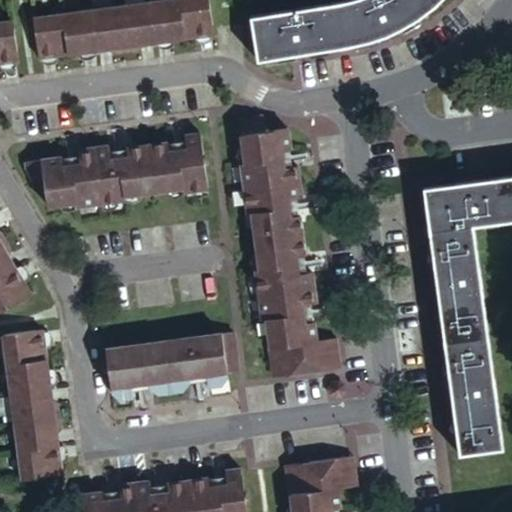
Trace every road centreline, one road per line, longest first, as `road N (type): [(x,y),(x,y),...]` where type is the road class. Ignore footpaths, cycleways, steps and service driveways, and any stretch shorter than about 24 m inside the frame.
road 1 (residential): [(0,169),(75,309),(90,432),(104,443),(391,409)]
road 2 (residential): [(343,100),(278,100),(199,69),(0,97)]
road 3 (residential): [(343,100),(391,409)]
road 4 (residential): [(511,3),(463,54),(404,84)]
road 5 (residential): [(511,122),(430,129),(419,122),(404,84)]
